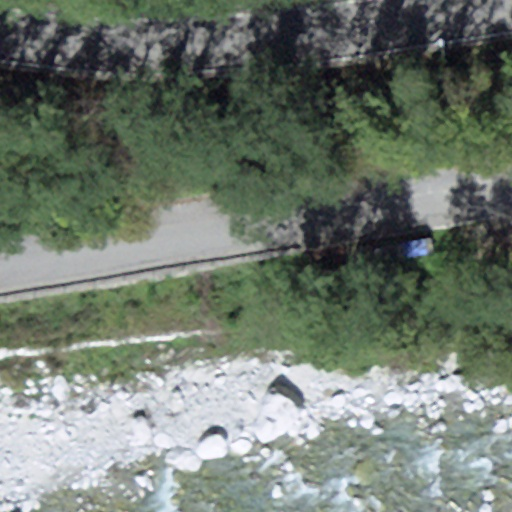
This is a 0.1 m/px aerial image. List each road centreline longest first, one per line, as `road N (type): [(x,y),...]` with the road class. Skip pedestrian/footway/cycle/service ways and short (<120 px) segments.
road 1 (residential): [(511,192),(97,263),(0,272)]
road 2 (tertiary): [(0,35),(202,49),(511,3)]
